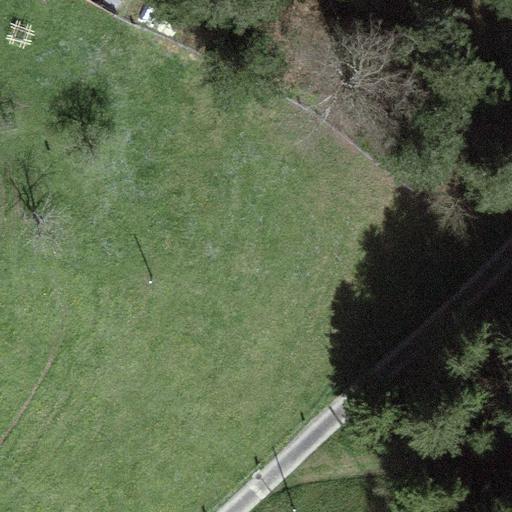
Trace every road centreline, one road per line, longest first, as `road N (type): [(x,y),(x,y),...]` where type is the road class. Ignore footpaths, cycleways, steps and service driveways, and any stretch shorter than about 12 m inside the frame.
road 1 (track): [(511,255),(232,511)]
road 2 (track): [(275,471),(511,442)]
